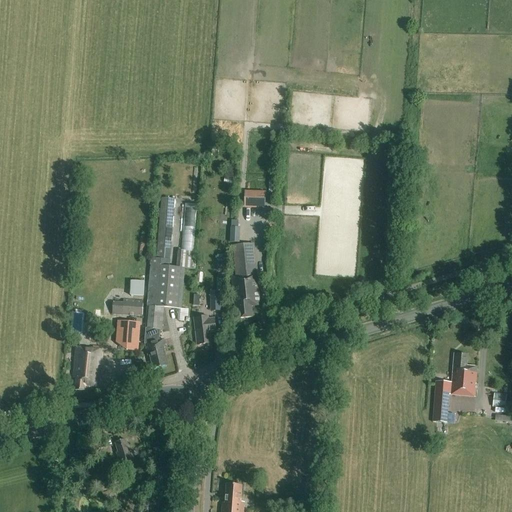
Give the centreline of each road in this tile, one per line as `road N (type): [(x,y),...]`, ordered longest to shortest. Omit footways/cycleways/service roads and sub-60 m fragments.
road 1 (tertiary): [(191,390),(217,375),(511,285)]
road 2 (tertiary): [(0,443),(191,390)]
road 3 (tertiary): [(188,511),(191,390)]
